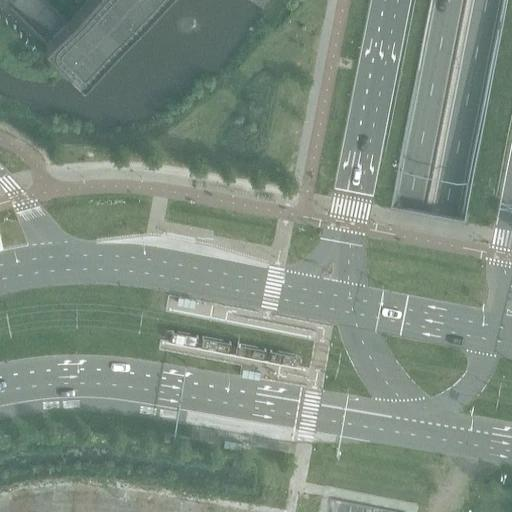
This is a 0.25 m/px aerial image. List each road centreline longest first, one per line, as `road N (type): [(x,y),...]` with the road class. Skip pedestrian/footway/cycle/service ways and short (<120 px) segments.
road 1 (primary): [(386,511),(485,0)]
road 2 (primary): [(447,0),(349,511)]
road 3 (secondary): [(0,381),(128,378),(388,424)]
road 4 (secondary): [(272,290),(157,267),(45,262)]
road 5 (primary): [(390,0),(346,225)]
road 6 (secondary): [(490,333),(350,305)]
road 7 (primary): [(350,305),(380,376),(418,415)]
road 8 (primary): [(490,333),(511,209)]
